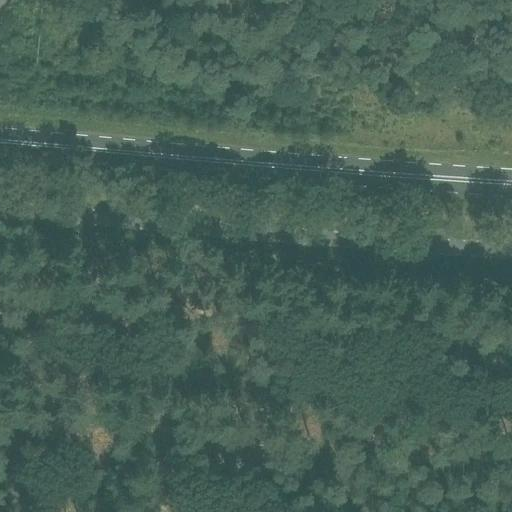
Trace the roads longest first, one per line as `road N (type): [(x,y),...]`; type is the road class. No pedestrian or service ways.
road 1 (unclassified): [(0,204),(511,247)]
road 2 (primary): [(511,183),(0,140)]
